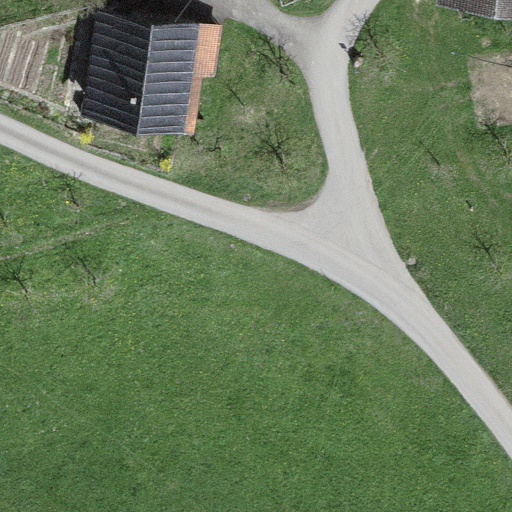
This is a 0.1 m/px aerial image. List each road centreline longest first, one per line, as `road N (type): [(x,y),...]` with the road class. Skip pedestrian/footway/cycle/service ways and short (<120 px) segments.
road 1 (unclassified): [(0,125),(69,159),(373,272)]
road 2 (track): [(373,272),(330,68),(341,26),(359,0)]
road 3 (unclassified): [(511,431),(373,272)]
